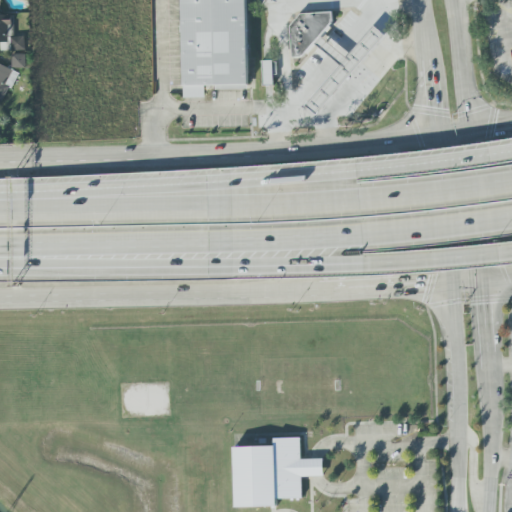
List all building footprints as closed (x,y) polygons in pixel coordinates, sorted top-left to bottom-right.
[(181,0),(184,98),(205,97),(205,86),(215,86),(215,90),(248,89),(245,0),(181,0)] [(305,16),(337,14),(336,21),(325,35),(351,57),(378,26),(390,37),(320,116),(309,106),(343,67),(317,45),(306,59),(297,59),(293,28),(305,16)] [(13,15),(0,15),(0,43),(10,43),(10,51),(25,51),(25,36),(13,36),(13,15)] [(11,68),(25,68),(26,54),(12,54),(11,68)] [(264,63),(277,62),(278,89),(265,90),(264,63)] [(233,447),(235,507),(276,506),(276,498),(301,498),(301,476),(323,476),(322,458),(300,459),(300,438),(273,439),(274,446),(233,447)]
